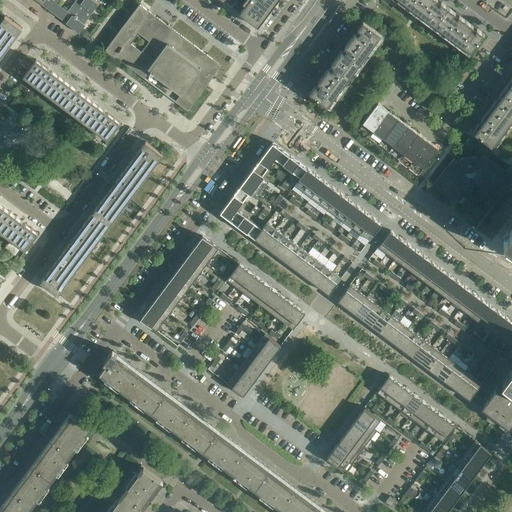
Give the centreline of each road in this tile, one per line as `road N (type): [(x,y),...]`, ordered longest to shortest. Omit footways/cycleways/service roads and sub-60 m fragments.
road 1 (unclassified): [(511,283),(254,93)]
road 2 (residential): [(359,511),(114,329)]
road 3 (secondary): [(54,364),(207,157)]
road 4 (residential): [(374,86),(438,128),(511,38)]
road 5 (residential): [(114,329),(212,203)]
road 6 (residential): [(57,231),(146,112)]
road 7 (residential): [(146,112),(39,29)]
road 8 (residential): [(0,480),(75,379)]
